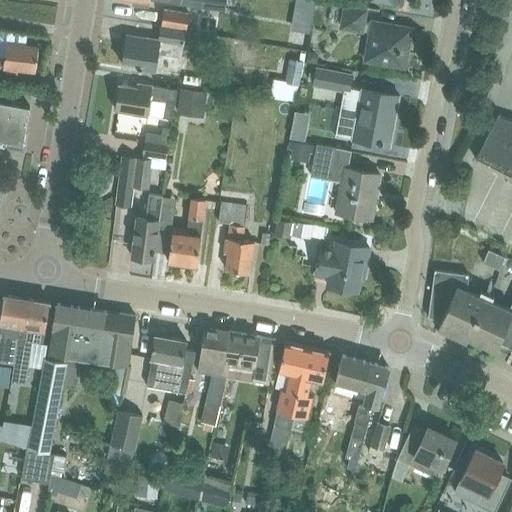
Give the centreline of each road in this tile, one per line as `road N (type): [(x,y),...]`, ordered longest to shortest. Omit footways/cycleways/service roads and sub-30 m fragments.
road 1 (tertiary): [(399,345),(43,278)]
road 2 (residential): [(399,345),(451,0)]
road 3 (unclassified): [(43,278),(85,0)]
road 4 (tertiary): [(511,403),(399,345)]
